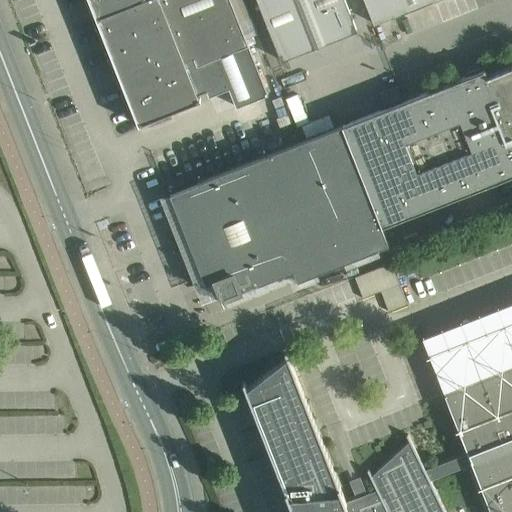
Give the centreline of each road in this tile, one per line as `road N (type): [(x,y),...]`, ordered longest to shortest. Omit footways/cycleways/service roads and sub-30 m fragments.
road 1 (tertiary): [(178,511),(161,447),(0,56)]
road 2 (unknown): [(122,173),(511,8)]
